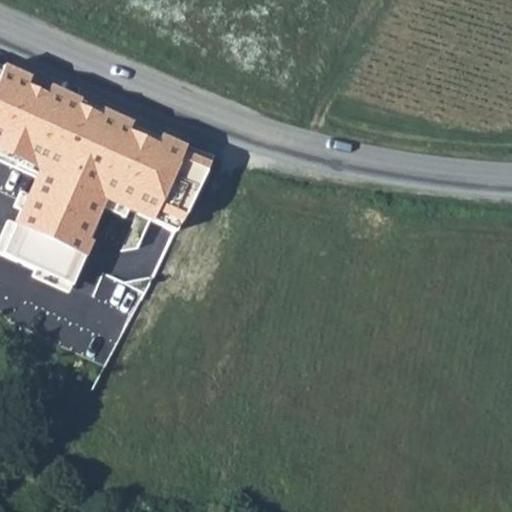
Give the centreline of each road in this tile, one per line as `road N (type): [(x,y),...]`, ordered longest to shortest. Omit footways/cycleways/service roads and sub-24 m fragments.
road 1 (tertiary): [(511,180),(289,144),(160,102),(0,30)]
road 2 (track): [(311,149),(315,126),(389,0)]
